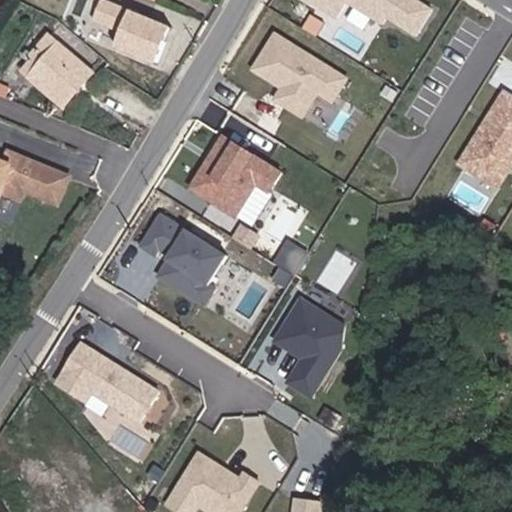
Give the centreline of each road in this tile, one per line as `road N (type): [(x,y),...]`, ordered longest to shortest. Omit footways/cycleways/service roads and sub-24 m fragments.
road 1 (unclassified): [(70,282),(244,0)]
road 2 (residential): [(307,436),(70,282)]
road 3 (unknown): [(0,95),(144,161)]
road 4 (unclassified): [(0,391),(70,282)]
